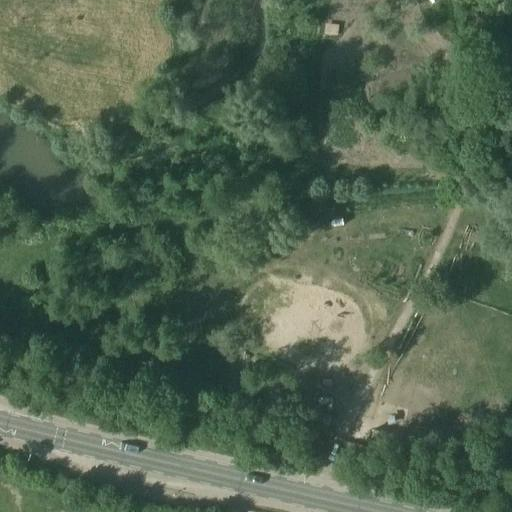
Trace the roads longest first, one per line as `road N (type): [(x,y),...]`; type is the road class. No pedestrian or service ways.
road 1 (track): [(316,498),(454,217),(479,148),(497,0)]
road 2 (tertiary): [(377,511),(0,424)]
